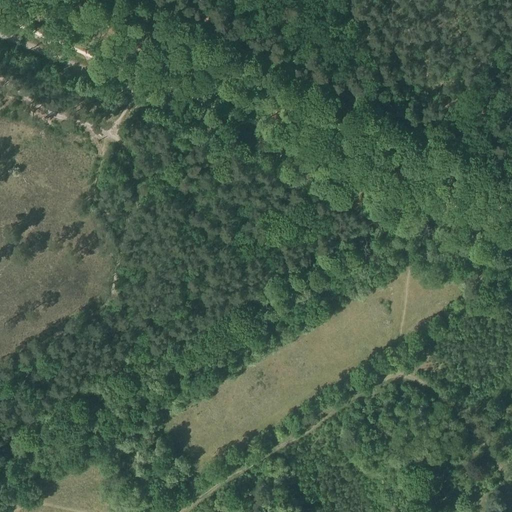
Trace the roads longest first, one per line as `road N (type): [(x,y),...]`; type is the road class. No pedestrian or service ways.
road 1 (unknown): [(511,149),(169,0)]
road 2 (track): [(139,87),(423,203)]
road 3 (track): [(352,0),(431,177),(423,203)]
road 4 (track): [(0,29),(139,87)]
